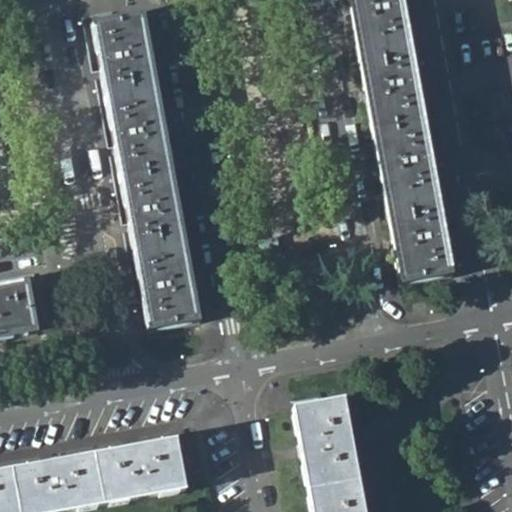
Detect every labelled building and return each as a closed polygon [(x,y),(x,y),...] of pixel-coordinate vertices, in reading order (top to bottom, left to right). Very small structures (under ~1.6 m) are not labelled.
[(348,0),(400,288),(450,279),(400,0),(348,0)] [(116,23),(95,26),(146,331),(197,323),(146,18),(145,18),(116,23)] [(312,303),(307,276),(287,279),(292,306),(312,303)] [(0,341),(34,335),(26,286),(0,291),(0,341)] [(362,511),(343,401),(293,411),(309,511),(362,511)] [(0,511),(77,511),(184,493),(176,443),(0,474),(0,511)]
